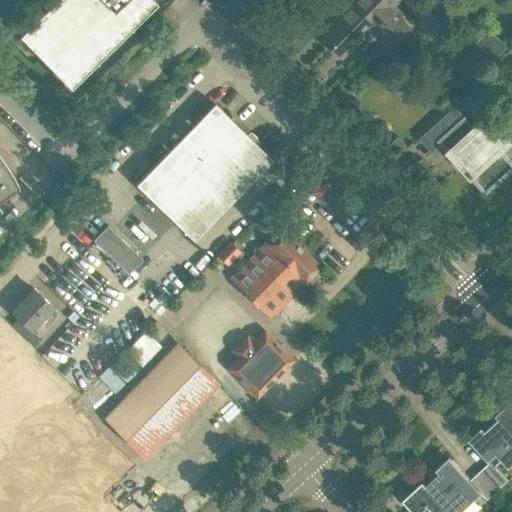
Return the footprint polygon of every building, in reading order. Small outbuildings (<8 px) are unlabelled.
[(154,0),(56,0),(20,35),(70,86),(156,2),(154,0)] [(407,24),(389,6),(394,0),(358,0),(324,35),(340,51),(369,22),(389,42),(407,24)] [(494,59),(505,47),(488,30),(477,42),(494,59)] [(441,78),(450,87),(466,70),(472,76),(488,61),(473,46),(441,78)] [(509,73),(511,70),(511,58),(509,55),(500,63),(509,73)] [(357,113),(359,100),(347,99),(346,111),(357,113)] [(272,159),(272,158),(214,102),(214,103),(137,183),(136,183),(194,239),(270,160),(271,159),(272,159)] [(462,122),(453,112),(457,108),(456,108),(423,138),(433,149),(442,141),(479,181),(488,173),(496,182),(511,167),(511,162),(500,149),(503,147),(498,142),(505,135),(488,117),(475,129),(466,118),(462,122)] [(0,195),(17,184),(14,177),(11,173),(8,167),(4,161),(1,157),(0,155),(0,195)] [(128,272),(142,258),(108,224),(94,238),(128,272)] [(313,280),(320,272),(317,269),(321,265),(281,226),(232,277),(272,316),(310,277),(313,280)] [(227,263),(240,250),(231,241),(218,254),(227,263)] [(35,346),(43,338),(39,334),(59,313),(53,307),(54,306),(34,287),(13,309),(21,316),(13,325),(35,346)] [(154,319),(144,329),(156,342),(167,331),(154,319)] [(144,329),(124,350),(139,365),(160,345),(156,342),(144,329)] [(265,330),(229,367),(257,396),(294,359),(265,330)] [(220,383),(178,341),(104,417),(146,460),(220,383)] [(0,351),(0,480),(65,414),(0,351)] [(118,355),(108,366),(125,382),(135,372),(118,355)] [(107,367),(97,377),(114,393),(124,383),(107,367)] [(98,379),(81,395),(92,405),(108,389),(98,379)] [(511,400),(497,414),(500,418),(500,417),(511,429),(511,400)] [(511,429),(500,417),(500,418),(486,430),(483,427),(470,439),(491,462),(481,471),(499,490),(509,480),(496,465),(503,459),(510,467),(511,465),(511,429)] [(472,480),(450,456),(437,469),(441,472),(427,484),(427,485),(451,511),(460,511),(475,499),(468,491),(475,485),(488,499),(499,490),(481,471),(472,480)] [(451,511),(427,485),(427,484),(424,481),(404,499),(415,511),(451,511)]
